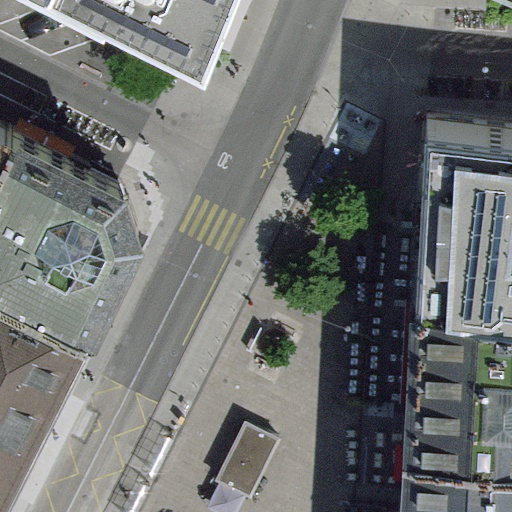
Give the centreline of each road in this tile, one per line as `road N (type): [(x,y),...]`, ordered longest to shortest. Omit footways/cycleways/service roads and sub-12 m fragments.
road 1 (residential): [(241,169),(68,511)]
road 2 (residential): [(0,41),(241,169)]
road 3 (residential): [(294,44),(511,59)]
road 4 (residential): [(294,44),(241,169)]
